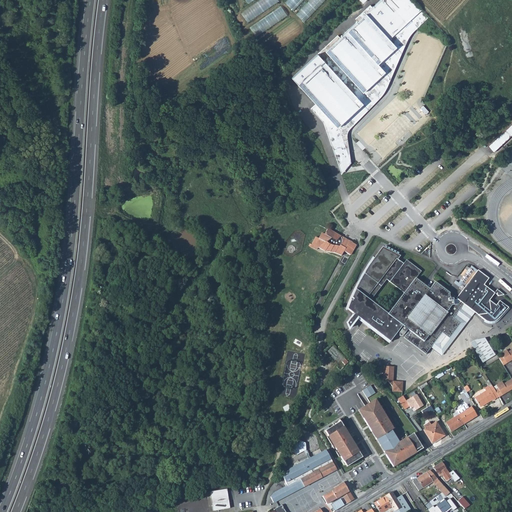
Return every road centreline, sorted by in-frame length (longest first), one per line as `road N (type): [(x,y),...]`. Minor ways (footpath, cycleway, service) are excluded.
road 1 (trunk): [(90,0),(62,299),(41,396),(2,511)]
road 2 (trunk): [(15,511),(56,390),(76,291),(102,0)]
road 3 (track): [(234,140),(259,210),(252,307),(257,432),(276,460),(319,378),(319,329)]
road 4 (residential): [(511,406),(390,482)]
